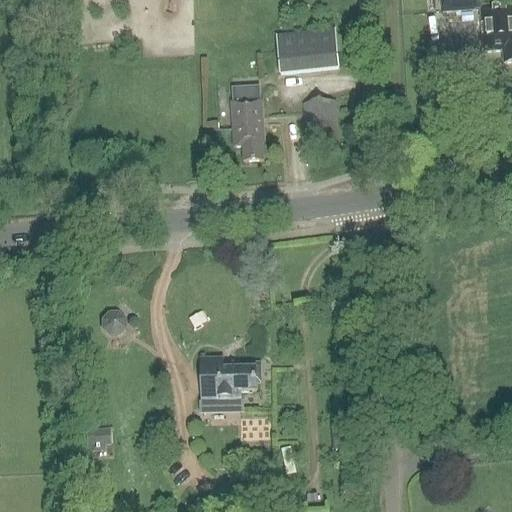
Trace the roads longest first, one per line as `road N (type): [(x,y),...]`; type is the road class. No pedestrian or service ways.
road 1 (secondary): [(0,236),(374,197)]
road 2 (unclassified): [(396,511),(374,197)]
road 3 (track): [(376,222),(320,259),(305,283),(314,490)]
road 4 (track): [(360,0),(369,167)]
road 5 (secondary): [(374,197),(511,170)]
